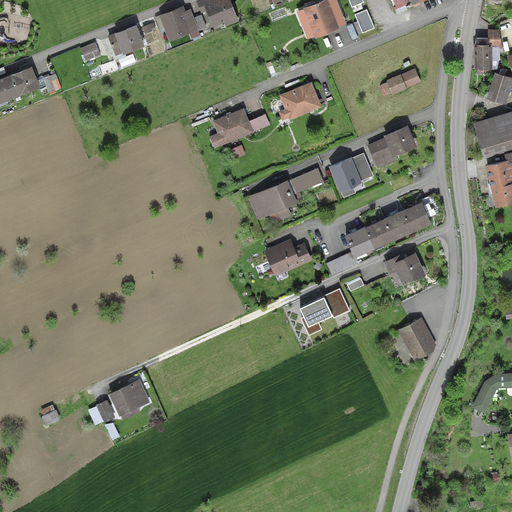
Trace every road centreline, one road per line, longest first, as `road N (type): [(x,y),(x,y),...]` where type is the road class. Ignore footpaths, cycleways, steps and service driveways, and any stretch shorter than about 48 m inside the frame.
road 1 (residential): [(379,511),(451,295),(439,109),(455,16),(471,14)]
road 2 (tertiary): [(399,511),(456,345),(469,280),(458,141),(471,14)]
road 3 (residential): [(181,0),(28,60)]
road 4 (track): [(280,302),(158,358)]
